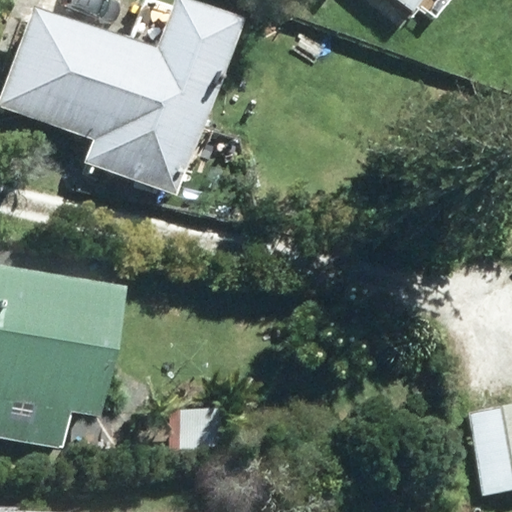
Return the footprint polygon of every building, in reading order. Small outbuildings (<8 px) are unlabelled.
[(371,0),(398,21),(413,0),(447,0),(457,8),(463,0),(371,0)] [(0,121),(75,146),(67,170),(159,200),(215,30),(144,6),(128,56),(11,18),(0,52),(0,121)] [(467,272),(417,322),(447,352),(497,302),(467,272)] [(0,448),(50,457),(56,422),(77,426),(99,303),(0,284),(0,448)] [(497,403),(453,411),(471,505),(511,496),(511,410),(499,413),(497,403)] [(219,425),(159,422),(157,458),(217,461),(219,425)]
